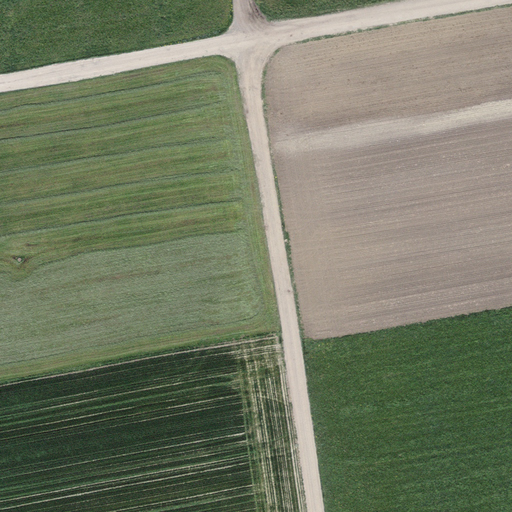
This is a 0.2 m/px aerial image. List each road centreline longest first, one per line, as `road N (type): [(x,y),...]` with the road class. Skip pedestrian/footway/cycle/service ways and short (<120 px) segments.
road 1 (track): [(239,0),(311,511)]
road 2 (track): [(0,82),(461,0)]
